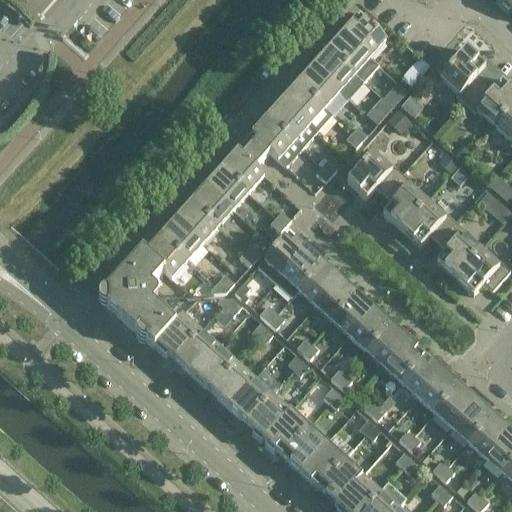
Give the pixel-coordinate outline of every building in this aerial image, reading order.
[(511,0),(502,0),(501,1),(503,3),(501,5),(508,11),(510,9),(511,10),(511,0)] [(359,19),(343,37),(369,61),(385,43),(359,19)] [(379,70),(369,61),(343,37),(327,54),(364,87),(379,70)] [(455,100),(465,109),(483,88),(475,81),(485,70),(465,53),(463,55),(461,53),(455,59),(457,61),(440,81),(440,82),(437,86),(439,88),(442,84),(458,98),(455,100)] [(364,87),(327,54),(312,71),(339,95),(349,104),(364,87)] [(407,75),(416,84),(422,78),(413,69),(407,75)] [(339,95),(312,71),(297,88),(324,112),(339,95)] [(491,96),(483,88),(465,109),(474,117),(477,114),(492,128),(488,132),(490,134),(511,109),(511,94),(501,84),(491,96)] [(324,112),(297,88),(282,105),(308,129),(324,112)] [(392,112),(397,105),(388,97),(382,103),(392,112)] [(392,112),(382,103),(376,109),(386,118),(392,112)] [(406,104),(400,111),(411,121),(417,114),(406,104)] [(308,129),(282,105),(266,122),(293,146),(308,129)] [(511,109),(490,134),(492,136),(496,132),(511,146),(509,148),(511,151),(511,109)] [(376,117),(369,110),(363,116),(371,123),(376,117)] [(396,114),(388,124),(400,135),(409,125),(396,114)] [(293,146),(266,122),(251,140),(277,164),(293,146)] [(308,129),(293,146),(301,153),(316,136),(308,129)] [(351,137),(361,146),(367,139),(357,130),(351,137)] [(351,137),(346,143),(355,152),(361,146),(351,137)] [(451,142),(444,150),(454,160),(461,152),(451,142)] [(293,146),(277,164),(285,171),(301,153),(293,146)] [(376,191),(384,199),(402,179),(392,170),(390,172),(374,158),(378,154),(376,153),(373,157),(372,156),(354,176),(352,174),(346,181),(348,183),(346,185),(366,202),(376,191)] [(264,179),(237,155),(221,173),(248,197),(264,179)] [(457,169),(448,161),(441,169),(450,177),(457,169)] [(331,180),(336,173),(327,164),(321,171),(331,180)] [(331,180),(321,171),(315,177),(325,186),(331,180)] [(248,197),(221,173),(206,190),(232,214),(248,197)] [(460,189),(467,182),(458,173),(451,181),(460,189)] [(402,179),(384,199),(392,206),(382,217),(401,234),(430,201),(428,199),(424,203),(408,189),(411,187),(402,179)] [(495,184),(488,190),(495,196),(501,190),(495,184)] [(232,214),(206,190),(190,207),(217,231),(232,214)] [(430,201),(401,234),(419,251),(429,240),(438,247),(456,227),(446,218),(444,221),(428,207),(432,203),(430,201)] [(217,231),(190,207),(175,224),(202,248),(217,231)] [(285,230),(291,224),(281,215),(275,222),(285,230)] [(505,225),(509,221),(503,216),(499,220),(505,225)] [(285,230),(275,222),(270,228),(279,237),(285,230)] [(202,248),(175,224),(160,241),(187,265),(202,248)] [(456,227),(438,247),(446,254),(436,265),(455,282),(484,249),(482,247),(478,252),(462,238),(465,235),(456,227)] [(275,286),(305,253),(287,237),(257,271),(275,286)] [(187,265),(160,241),(145,257),(142,254),(141,255),(163,275),(171,283),(187,265)] [(255,264),(260,258),(251,249),(245,256),(255,264)] [(484,249),(455,282),(473,299),(483,288),(492,296),(510,275),(500,266),(497,269),(482,255),(486,251),(484,249)] [(292,302),(298,295),(322,268),(305,253),(275,286),(292,302)] [(141,255),(124,274),(102,299),(102,306),(152,351),(174,327),(151,306),(156,300),(156,296),(155,294),(150,290),(163,275),(141,255)] [(255,264),(245,256),(239,262),(249,271),(255,264)] [(322,268),(298,295),(315,310),(339,283),(322,268)] [(228,294),(234,287),(224,279),(219,285),(228,294)] [(339,283),(315,310),(332,325),(356,299),(339,283)] [(228,294),(219,285),(210,295),(213,297),(226,297),(228,294)] [(234,297),(240,303),(249,293),(243,287),(234,297)] [(356,299),(332,325),(349,341),(373,314),(356,299)] [(226,314),(234,305),(232,303),(220,303),(217,306),(226,314)] [(233,321),(241,311),(234,305),(226,314),(233,321)] [(269,328),(277,318),(271,312),(262,322),(269,328)] [(373,314),(349,341),(366,356),(390,329),(373,314)] [(269,328),(275,334),(284,324),(277,318),(269,328)] [(181,319),(174,327),(152,351),(153,352),(154,351),(165,360),(167,358),(174,364),(200,335),(181,319)] [(258,343),(266,333),(260,327),(251,337),(258,343)] [(390,329),(366,356),(383,371),(407,344),(390,329)] [(287,341),(296,350),(306,340),(298,331),(287,341)] [(264,349),(273,339),(266,333),(258,343),(264,349)] [(200,335),(174,364),(192,380),(218,352),(200,335)] [(303,358),(311,349),(304,343),(296,352),(303,358)] [(407,344),(383,371),(400,387),(424,360),(407,344)] [(303,358),(309,364),(317,354),(311,349),(303,358)] [(218,352),(192,380),(210,396),(235,368),(218,352)] [(293,375),(302,365),(296,360),(287,369),(293,375)] [(424,360),(400,387),(417,402),(441,375),(424,360)] [(300,381),(308,371),(302,365),(293,375),(300,381)] [(235,368),(210,396),(228,412),(253,384),(235,368)] [(336,389),(345,379),(339,373),(330,383),(336,389)] [(441,375),(417,402),(434,417),(458,390),(441,375)] [(336,389),(343,395),(351,385),(345,379),(336,389)] [(253,384),(228,412),(246,428),(271,400),(253,384)] [(458,390),(434,417),(451,432),(475,406),(458,390)] [(330,408),(338,398),(332,392),(323,402),(330,408)] [(336,413),(345,403),(338,398),(330,408),(336,413)] [(271,400),(246,428),(253,435),(251,437),(260,445),(262,443),(264,444),(289,416),(271,400)] [(371,420),(379,410),(373,404),(364,414),(371,420)] [(475,406),(451,432),(468,448),(492,421),(475,406)] [(371,420),(377,425),(386,416),(379,410),(371,420)] [(289,416),(264,444),(265,446),(263,448),(273,456),(275,454),(282,460),(307,432),(289,416)] [(492,421),(468,448),(485,463),(509,436),(492,421)] [(365,440),(374,430),(367,424),(359,434),(365,440)] [(371,445),(380,435),(374,430),(365,440),(371,445)] [(307,432),(282,460),(300,477),(325,448),(307,432)] [(405,450),(413,441),(407,435),(398,444),(405,450)] [(511,438),(509,436),(485,463),(502,478),(511,467),(511,438)] [(405,450),(411,456),(420,446),(413,441),(405,450)] [(325,448),(300,477),(318,493),(343,464),(325,448)] [(401,472),(410,462),(404,457),(395,466),(401,472)] [(408,478),(417,468),(410,462),(401,472),(408,478)] [(343,464),(318,493),(325,499),(323,501),(332,510),(334,507),(335,509),(361,480),(343,464)] [(439,481),(447,471),(441,465),(432,475),(439,481)] [(511,467),(502,478),(511,486),(511,467)] [(439,481),(445,486),(454,477),(447,471),(439,481)] [(361,480),(335,509),(337,510),(335,511),(364,511),(379,496),(361,480)] [(387,488),(379,496),(364,511),(397,511),(405,504),(387,488)] [(437,504),(446,494),(439,489),(431,498),(437,504)] [(443,510),(452,500),(446,494),(437,504),(443,510)] [(474,495),(466,505),(473,511),(481,502),(474,495)] [(481,502),(473,511),(482,511),(487,507),(481,502)]
